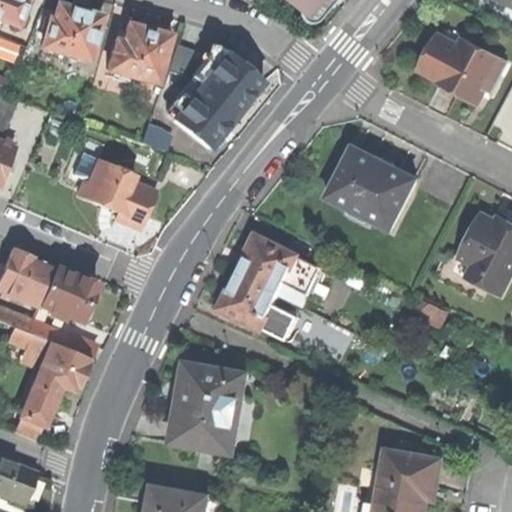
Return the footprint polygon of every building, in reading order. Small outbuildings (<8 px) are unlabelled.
[(0,0),(0,18),(17,25),(27,0),(0,0)] [(286,0),(301,12),(301,14),(301,17),(303,20),(306,22),(310,24),(314,23),(317,22),(324,14),(330,7),(329,6),(322,0),(286,0)] [(46,32),(42,48),(89,60),(101,16),(77,10),(57,5),(53,20),(47,19),(44,31),(46,32)] [(123,41),(116,39),(108,70),(157,84),(170,35),(147,29),(128,24),(126,33),(123,41)] [(116,39),(123,41),(126,33),(118,31),(116,39)] [(0,36),(0,57),(17,61),(21,42),(0,36)] [(425,74),(441,82),(459,46),(444,38),(425,74)] [(460,95),(479,105),(502,60),(463,39),(459,46),(441,82),(439,84),(460,95)] [(194,78),(210,58),(177,46),(162,89),(178,96),(194,78)] [(172,120),(209,150),(233,120),(255,94),(210,58),(194,78),(202,85),(172,120)] [(202,85),(194,78),(178,96),(164,113),(172,120),(202,85)] [(0,95),(0,129),(4,131),(15,101),(0,95)] [(170,137),(147,129),(142,143),(166,151),(170,137)] [(3,144),(0,142),(0,180),(3,174),(8,176),(14,160),(10,158),(14,149),(8,146),(10,142),(4,140),(3,144)] [(355,148),(329,199),(352,210),(354,206),(372,215),(370,220),(392,231),(418,180),(392,167),(394,163),(387,160),(382,157),(381,161),(355,148)] [(83,185),(79,197),(100,206),(118,213),(116,219),(142,230),(157,192),(133,182),(135,176),(99,161),(90,183),(83,185)] [(511,228),(497,221),(483,214),(460,259),(474,266),(468,278),(503,296),(511,277),(511,228)] [(511,228),(511,224),(506,221),(499,217),(497,221),(511,228)] [(266,237),(263,237),(261,237),(259,238),(257,240),(249,255),(240,274),(281,295),(286,284),(311,296),(325,269),(266,237)] [(39,305),(55,267),(31,257),(13,250),(5,269),(0,267),(0,278),(1,279),(0,280),(0,291),(3,293),(8,295),(38,307),(39,305)] [(50,309),(48,314),(64,321),(66,316),(81,322),(96,283),(75,275),(55,267),(39,305),(50,309)] [(281,295),(240,274),(233,289),(226,304),(225,306),(225,308),(226,311),(228,313),(264,331),(264,329),(289,341),(300,318),(276,306),(281,295)] [(0,322),(13,328),(27,333),(32,322),(26,319),(0,308),(0,322)] [(30,309),(26,319),(32,322),(36,312),(30,309)] [(27,333),(31,335),(52,344),(90,360),(95,347),(32,322),(27,333)] [(25,348),(31,335),(27,333),(13,328),(8,341),(25,348)] [(41,369),(52,344),(31,335),(25,348),(20,361),(41,369)] [(21,417),(42,425),(58,386),(76,394),(84,374),(90,360),(52,344),(41,369),(21,417)] [(246,401),(250,374),(187,363),(183,389),(182,391),(190,392),(186,417),(178,415),(178,417),(173,443),(227,452),(237,400),(245,402),(246,401)] [(174,416),(178,417),(178,415),(182,391),(183,389),(179,388),(177,401),(174,416)] [(182,391),(178,415),(186,417),(190,392),(182,391)] [(236,454),(245,402),(237,400),(227,452),(236,454)] [(245,402),(236,454),(246,455),(256,402),(246,401),(245,402)] [(42,425),(21,417),(14,432),(35,441),(42,425)] [(430,489),(438,490),(444,460),(389,451),(380,504),(378,511),(426,511),(429,497),(430,489)] [(0,458),(0,494),(25,504),(26,501),(32,504),(42,478),(36,476),(37,473),(10,463),(0,458)] [(208,511),(211,497),(155,487),(151,509),(150,511),(208,511)] [(429,497),(437,499),(438,490),(430,489),(429,497)] [(219,511),(222,499),(211,497),(208,511),(219,511)] [(378,511),(380,504),(368,502),(365,511),(378,511)]
